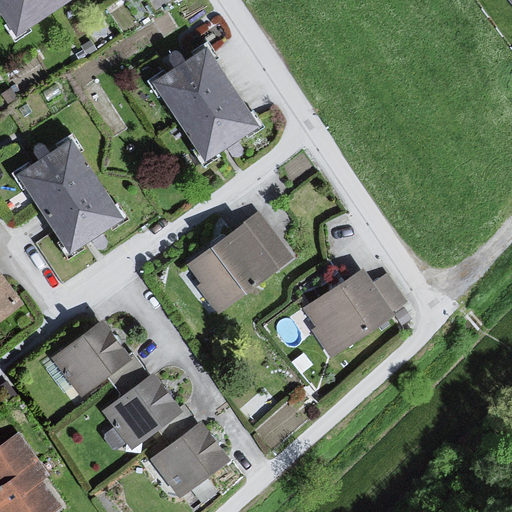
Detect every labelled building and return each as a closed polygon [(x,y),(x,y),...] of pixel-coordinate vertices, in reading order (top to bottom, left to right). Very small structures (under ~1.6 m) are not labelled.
[(0,0),(0,20),(11,39),(67,0),(0,0)] [(207,49),(155,83),(207,161),(258,127),(207,49)] [(72,137),(18,172),(72,254),(125,220),(72,137)] [(198,286),(218,314),(293,259),(259,213),(188,265),(202,284),(198,286)] [(364,272),(306,311),(334,353),(409,303),(390,274),(372,285),(364,272)] [(0,283),(0,321),(20,308),(0,283)] [(102,322),(51,359),(79,397),(130,360),(102,322)] [(153,375),(103,412),(117,429),(106,437),(115,449),(126,440),(132,447),(180,411),(153,375)] [(202,423),(152,461),(181,498),(230,460),(202,423)] [(0,511),(53,511),(62,506),(44,479),(50,475),(20,433),(0,446),(0,511)]
